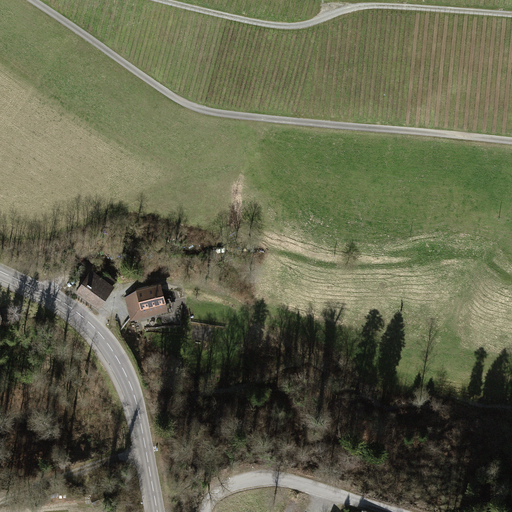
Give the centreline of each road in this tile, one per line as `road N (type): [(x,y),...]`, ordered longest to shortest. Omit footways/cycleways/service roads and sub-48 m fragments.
road 1 (track): [(34,0),(197,107),(511,140)]
road 2 (track): [(160,0),(287,26),(359,6),(511,14)]
road 3 (tertiary): [(157,511),(136,405),(116,356),(78,312),(0,271)]
road 4 (residential): [(204,511),(225,486),(252,476),(398,511)]
road 5 (track): [(0,502),(145,448)]
